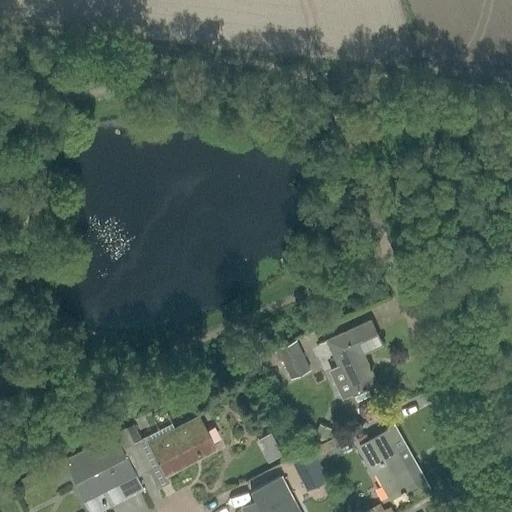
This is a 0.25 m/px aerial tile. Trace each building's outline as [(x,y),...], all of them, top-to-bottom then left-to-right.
[(365,350),(384,341),(373,318),(330,338),(342,364),(329,369),(342,397),(379,380),(365,350)] [(312,368),(298,338),(277,348),(291,378),(312,368)] [(168,472),(195,459),(192,453),(216,441),(202,414),(152,440),(149,434),(136,440),(149,466),(151,469),(163,462),(168,472)] [(332,427),(320,423),(316,434),(328,438),(332,427)] [(363,442),(392,496),(418,482),(428,476),(406,438),(398,423),(363,442)] [(139,473),(149,466),(136,440),(130,428),(67,459),(91,505),(116,493),(119,498),(144,484),(139,473)] [(336,436),(314,446),(320,459),(342,449),(336,436)] [(309,450),(293,458),(309,490),(326,482),(309,450)] [(27,476),(31,485),(44,478),(39,470),(27,476)] [(288,511),(278,491),(288,486),(282,474),(258,486),(263,496),(245,506),(248,511),(288,511)]
